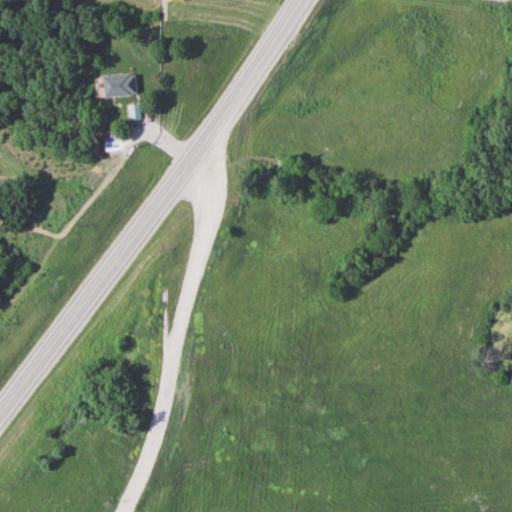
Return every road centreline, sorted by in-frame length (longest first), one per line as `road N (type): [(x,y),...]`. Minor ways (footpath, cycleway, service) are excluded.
road 1 (primary): [(0,412),(302,0)]
road 2 (residential): [(120,511),(155,431),(204,213),(197,151)]
